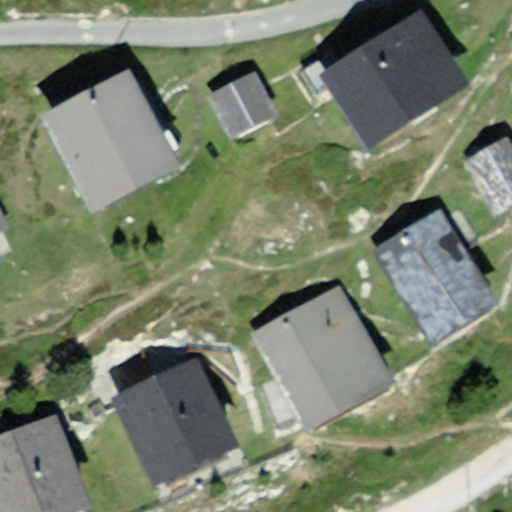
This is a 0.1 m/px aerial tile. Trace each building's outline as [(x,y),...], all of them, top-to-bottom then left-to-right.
[(439,97),(399,26),(297,83),(337,154),(439,97)] [(143,168),(103,79),(17,118),(57,206),(143,168)] [(257,122),(238,85),(201,104),(220,141),(257,122)] [(511,86),(501,94),(511,110),(511,86)] [(485,149),(441,169),(462,215),(506,195),(485,149)] [(458,314),(418,224),(361,249),(401,339),(458,314)] [(355,381),(319,308),(233,351),(269,424),(355,381)] [(208,456),(182,386),(101,416),(127,486),(208,456)] [(0,511),(47,511),(49,511),(32,432),(0,438),(0,511)]
